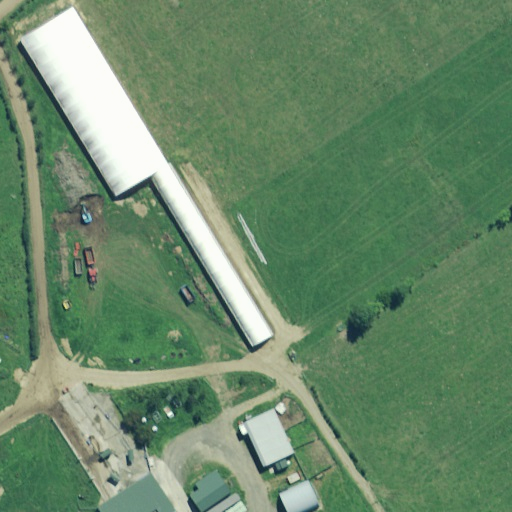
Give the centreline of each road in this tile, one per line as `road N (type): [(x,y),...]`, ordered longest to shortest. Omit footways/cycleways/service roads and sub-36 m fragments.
road 1 (track): [(378,511),(277,363),(48,381)]
road 2 (track): [(0,48),(34,147),(48,381),(0,415)]
